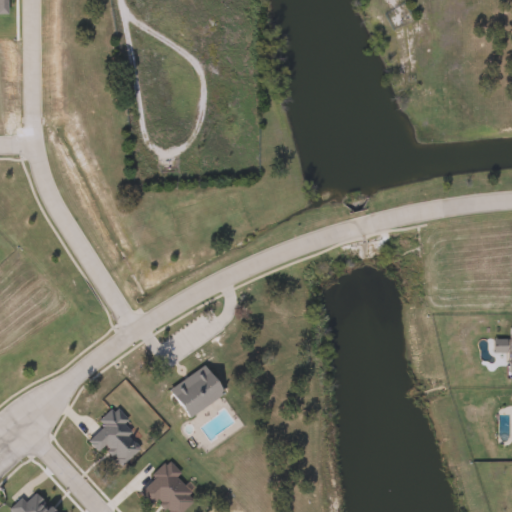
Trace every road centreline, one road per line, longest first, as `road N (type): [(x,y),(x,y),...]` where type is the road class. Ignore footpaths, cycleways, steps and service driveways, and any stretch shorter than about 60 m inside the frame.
road 1 (residential): [(61,382),(274,247),(384,216),(511,200)]
road 2 (residential): [(133,333),(42,185),(28,98),(26,0)]
